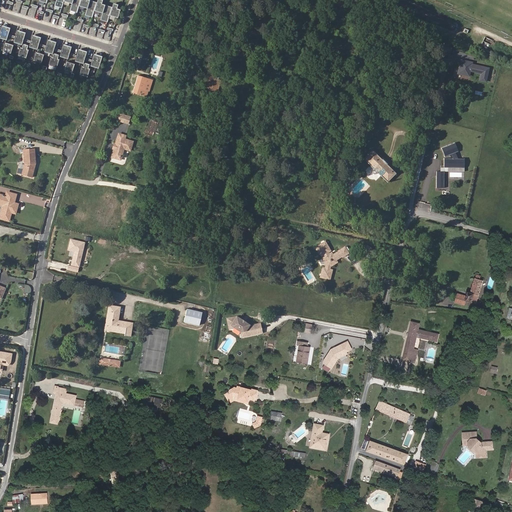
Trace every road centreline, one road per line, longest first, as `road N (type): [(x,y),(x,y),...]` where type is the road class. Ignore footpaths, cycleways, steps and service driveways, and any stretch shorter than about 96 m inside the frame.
road 1 (residential): [(511,239),(416,214),(409,219),(341,511)]
road 2 (residential): [(28,341),(50,216),(117,50)]
road 3 (residential): [(0,493),(28,341)]
road 4 (residential): [(117,50),(0,12)]
